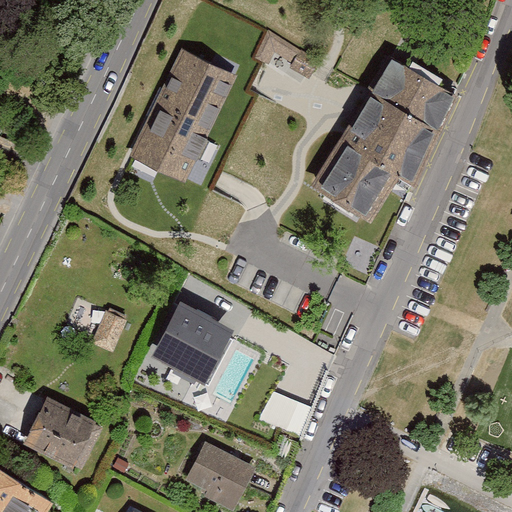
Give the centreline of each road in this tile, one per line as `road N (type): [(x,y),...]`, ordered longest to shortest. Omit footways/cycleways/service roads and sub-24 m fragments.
road 1 (residential): [(511,7),(298,511)]
road 2 (primary): [(0,291),(142,0)]
road 3 (unknown): [(189,291),(357,373)]
